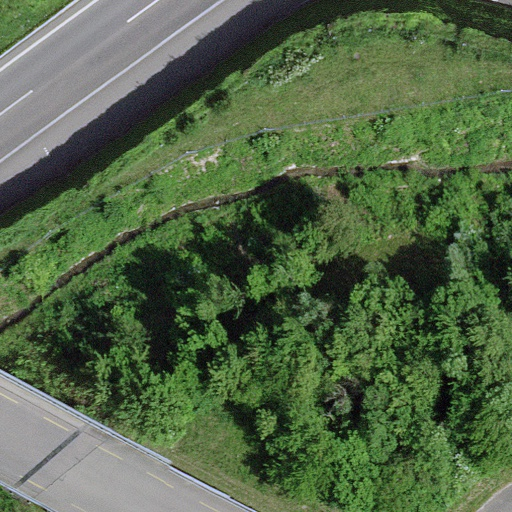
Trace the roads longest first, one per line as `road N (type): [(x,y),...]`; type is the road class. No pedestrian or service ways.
road 1 (motorway): [(0,114),(157,0)]
road 2 (unclassified): [(153,511),(0,429)]
